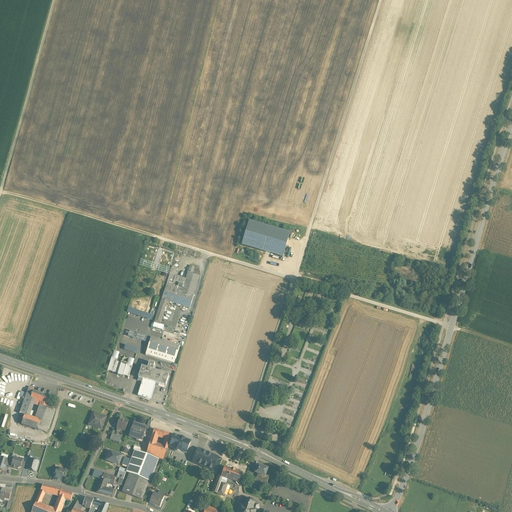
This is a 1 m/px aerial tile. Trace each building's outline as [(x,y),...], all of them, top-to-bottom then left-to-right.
[(289,234),(249,222),(242,246),(282,258),(289,234)] [(166,308),(168,302),(190,309),(194,296),(194,295),(199,277),(193,275),(195,268),(190,267),(186,279),(175,276),(177,267),(172,265),(170,274),(160,306),(157,305),(152,323),(154,323),(159,325),(165,308),(166,308)] [(147,337),(137,334),(136,339),(145,342),(147,337)] [(180,347),(151,338),(145,356),(157,359),(175,365),(180,347)] [(112,358),(107,371),(110,372),(112,373),(116,362),(117,360),(114,359),(112,358)] [(157,359),(155,365),(175,371),(177,365),(175,365),(157,359)] [(116,362),(112,373),(118,375),(121,364),(116,362)] [(155,365),(149,363),(147,369),(142,368),(138,379),(142,380),(156,384),(165,387),(169,376),(153,371),(155,365)] [(121,364),(118,375),(123,376),(127,366),(126,365),(126,367),(121,365),(122,364),(121,364)] [(132,367),(127,366),(123,376),(124,377),(129,378),(132,367)] [(156,384),(142,380),(142,382),(140,390),(138,395),(151,399),(153,394),(156,384)] [(28,390),(20,415),(25,416),(28,417),(30,411),(34,400),(31,399),(33,392),(28,390)] [(50,398),(37,393),(34,400),(41,402),(40,406),(46,409),(46,408),(50,398)] [(46,409),(40,406),(35,420),(41,422),(38,431),(47,434),(55,411),(46,408),(46,409)] [(100,415),(93,413),(90,422),(93,423),(91,427),(102,431),(106,419),(99,417),(100,415)] [(28,417),(25,416),(22,426),(37,431),(38,431),(41,422),(35,420),(31,418),(28,417)] [(128,422),(124,421),(124,422),(120,420),(116,429),(121,431),(121,429),(125,431),(128,422)] [(146,428),(134,424),(129,437),(141,442),(145,430),(146,428)] [(168,435),(154,430),(152,436),(157,437),(166,440),(168,435)] [(116,433),(113,432),(110,440),(119,443),(121,437),(115,435),(116,433)] [(171,441),(169,448),(187,454),(191,443),(173,436),(171,441)] [(155,445),(150,443),(147,451),(161,456),(165,457),(167,451),(168,449),(164,447),(155,445)] [(218,459),(198,450),(193,463),(213,471),(216,472),(221,460),(218,459)] [(161,456),(147,451),(146,456),(158,460),(159,460),(161,456)] [(107,461),(118,466),(122,457),(107,452),(105,456),(109,458),(107,461)] [(146,456),(134,452),(130,460),(128,468),(126,473),(129,474),(130,474),(149,481),(149,482),(150,482),(158,460),(146,456)] [(122,466),(128,468),(130,460),(125,458),(122,466)] [(19,459),(16,461),(14,460),(11,468),(17,470),(18,469),(20,468),(22,462),(23,460),(19,459)] [(31,461),(30,460),(28,466),(27,470),(36,473),(39,463),(31,461)] [(265,467),(263,467),(258,465),(257,468),(255,473),(258,474),(265,477),(265,476),(268,469),(267,468),(266,467),(265,467)] [(235,472),(232,470),(232,471),(225,468),(222,476),(221,478),(222,478),(232,482),(239,484),(242,475),(235,472)] [(64,471),(57,469),(55,475),(54,478),(61,480),(64,471)] [(101,480),(103,473),(94,471),(92,477),(101,480)] [(118,472),(116,478),(119,479),(123,480),(125,474),(118,472)] [(114,491),(104,487),(106,482),(107,483),(108,480),(107,480),(108,475),(104,474),(97,493),(112,497),(114,491)] [(129,474),(122,493),(142,500),(149,482),(149,481),(130,474),(129,474)] [(265,477),(258,474),(256,480),(266,484),(269,477),(265,476),(265,477)] [(115,478),(108,475),(107,480),(108,480),(107,483),(113,485),(114,482),(115,478)] [(232,482),(221,478),(222,476),(218,475),(212,493),(217,494),(223,497),(227,485),(221,483),(222,482),(224,483),(226,482),(231,484),(232,482)] [(43,486),(37,501),(41,502),(45,494),(46,492),(48,492),(60,495),(61,491),(62,490),(43,486)] [(12,492),(2,489),(0,499),(5,501),(5,499),(9,500),(12,492)] [(73,494),(61,491),(60,495),(59,497),(64,499),(71,501),(73,494)] [(163,499),(157,496),(156,497),(152,496),(149,503),(155,506),(155,505),(160,507),(163,499)] [(249,499),(246,501),(246,500),(245,500),(243,506),(240,505),(240,506),(239,506),(240,506),(237,511),(256,511),(257,511),(256,511),(258,511),(260,507),(259,507),(259,505),(255,504),(255,503),(254,503),(253,501),(253,500),(252,500),(250,499),(249,499)] [(57,504),(55,508),(54,508),(52,511),(41,506),(43,503),(41,502),(37,501),(31,511),(61,511),(63,507),(61,506),(57,504)] [(105,511),(109,505),(99,502),(98,507),(100,507),(101,508),(100,510),(101,510),(99,511),(105,511)]
